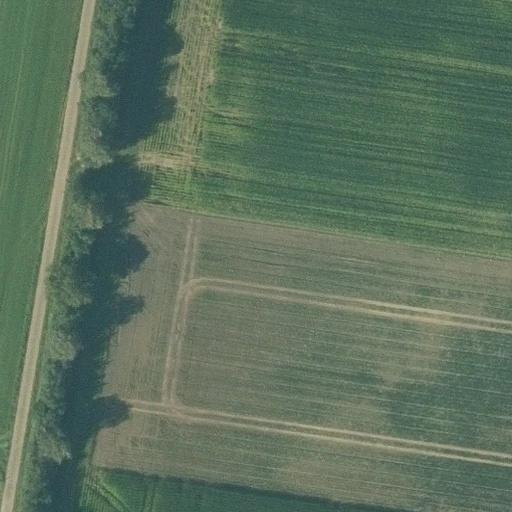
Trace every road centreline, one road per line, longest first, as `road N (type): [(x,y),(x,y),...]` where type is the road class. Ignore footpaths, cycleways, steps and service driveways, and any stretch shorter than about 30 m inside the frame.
road 1 (unclassified): [(88,0),(5,511)]
road 2 (track): [(33,340),(511,405)]
